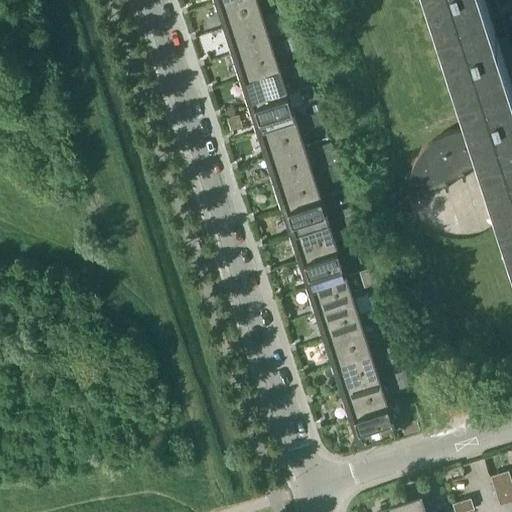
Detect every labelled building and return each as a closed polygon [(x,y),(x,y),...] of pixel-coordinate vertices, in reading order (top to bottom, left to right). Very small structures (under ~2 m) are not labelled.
[(258,0),(219,0),(228,25),(263,13),(258,0)] [(276,0),(279,9),(288,7),(285,0),(276,0)] [(511,99),(480,0),(432,0),(473,129),(470,128),(464,128),(459,128),(454,129),(449,131),(444,132),(437,136),(429,141),(423,147),(418,154),(414,162),(411,170),(409,177),(408,185),(409,192),(410,200),(412,207),(415,214),(416,213),(415,211),(414,209),(413,206),(412,204),(412,201),(411,199),(427,194),(429,198),(431,198),(428,189),(444,183),(446,188),(448,187),(445,178),(462,173),(463,178),(466,177),(463,168),(479,163),(480,168),(483,167),(480,158),(483,157),(511,248),(511,99)] [(279,9),(276,10),(282,30),(294,26),(288,7),(279,9)] [(263,13),(228,25),(236,51),(271,39),(263,13)] [(295,35),(282,39),(286,51),(299,47),(295,35)] [(271,39),(236,51),(244,77),(280,65),(271,39)] [(305,59),(294,62),(297,74),(308,71),(305,59)] [(280,65),(244,77),(253,103),(288,91),(280,65)] [(313,84),(299,88),(303,101),(317,96),(313,84)] [(288,91),(253,103),(261,129),(296,117),(288,91)] [(314,111),(320,109),(318,102),(312,104),(314,111)] [(321,110),(306,115),(309,125),(324,120),(321,110)] [(296,117),(261,129),(269,155),(305,143),(296,117)] [(331,141),(321,144),(327,164),(337,161),(331,141)] [(305,143),(269,155),(278,181),(313,169),(305,143)] [(338,162),(328,165),(332,179),(342,176),(338,162)] [(313,169),(278,181),(286,207),(322,195),(313,169)] [(346,188),(331,192),(335,203),(349,198),(346,188)] [(322,195),(286,207),(295,233),(330,221),(322,195)] [(352,206),(341,209),(343,216),(354,213),(352,206)] [(354,213),(343,216),(349,236),(360,232),(354,213)] [(330,221),(295,233),(303,259),(338,247),(330,221)] [(353,261),(369,257),(364,240),(348,245),(353,261)] [(338,247),(303,259),(311,285),(347,273),(338,247)] [(359,269),(364,284),(376,280),(371,265),(359,269)] [(347,273),(311,285),(320,311),(355,299),(347,273)] [(383,307),(379,292),(368,296),(373,310),(383,307)] [(355,299),(320,311),(328,337),(363,325),(355,299)] [(391,328),(388,317),(373,322),(377,333),(391,328)] [(363,325),(328,337),(336,362),(372,351),(363,325)] [(396,344),(385,348),(389,362),(401,358),(396,344)] [(372,351),(336,362),(345,388),(380,377),(372,351)] [(405,369),(393,373),(397,387),(409,383),(405,369)] [(380,377),(345,388),(353,414),(388,403),(380,377)] [(388,403),(353,414),(361,440),(397,429),(388,403)] [(416,418),(406,421),(409,430),(419,427),(416,418)] [(511,479),(511,478),(502,480),(506,492),(511,489),(511,479)] [(506,492),(502,480),(492,483),(496,495),(506,492)] [(427,511),(420,490),(380,503),(384,511),(427,511)] [(455,511),(458,511),(474,507),(471,496),(452,502),(455,511)]
